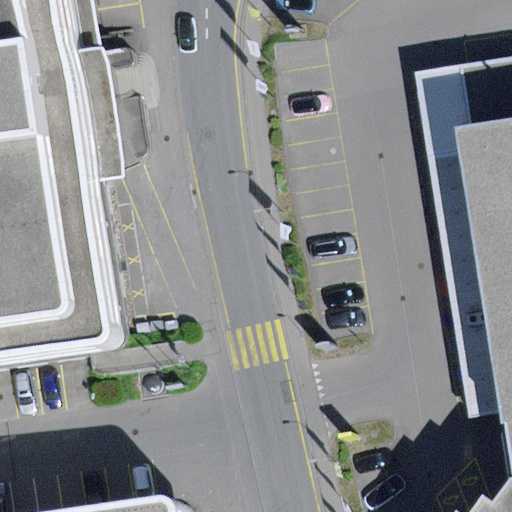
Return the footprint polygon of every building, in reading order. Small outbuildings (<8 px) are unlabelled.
[(0,0),(0,357),(96,343),(105,340),(110,328),(85,184),(64,54),(54,0),(0,0)] [(101,48),(64,54),(85,184),(122,178),(101,48)] [(511,58),(448,68),(457,130),(511,121),(511,58)] [(461,152),(448,68),(417,73),(430,156),(461,152)] [(511,511),(511,121),(457,130),(461,152),(501,412),(502,426),(507,426),(511,460),(511,483),(497,510),(485,503),(479,511),(511,511)] [(471,417),(501,412),(461,152),(430,156),(471,417)] [(171,511),(171,510),(168,502),(159,499),(73,511),(171,511)]
